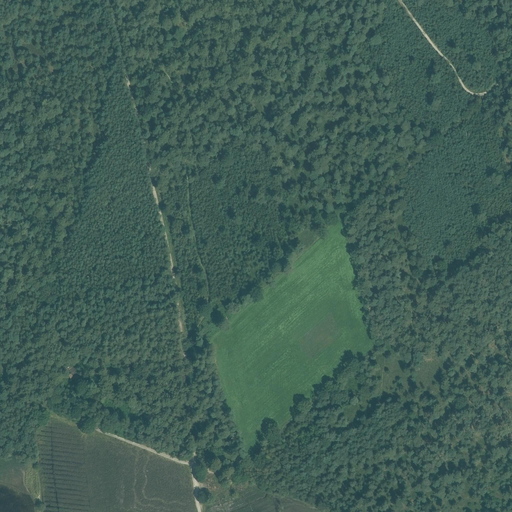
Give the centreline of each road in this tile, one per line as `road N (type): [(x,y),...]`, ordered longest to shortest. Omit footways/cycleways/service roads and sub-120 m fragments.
road 1 (track): [(193,457),(179,299),(108,0)]
road 2 (track): [(511,71),(475,94),(399,0)]
road 3 (track): [(193,457),(335,511)]
road 4 (track): [(56,411),(193,457)]
